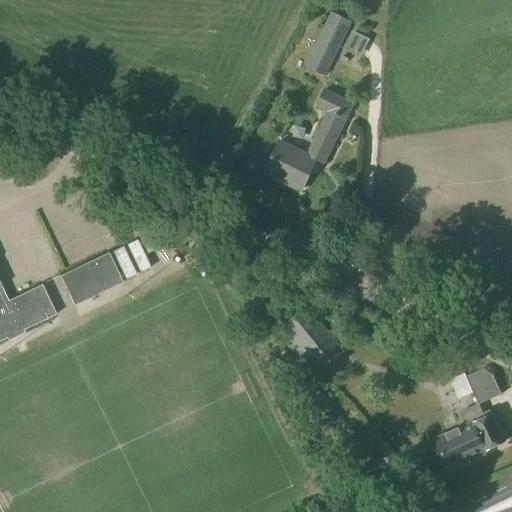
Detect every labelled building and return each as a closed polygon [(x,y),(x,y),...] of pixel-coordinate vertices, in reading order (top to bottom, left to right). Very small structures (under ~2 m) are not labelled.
[(326,77),(352,22),(330,11),(304,66),(326,77)] [(324,164),(354,104),(325,90),(316,107),(327,113),(307,154),(280,141),(265,173),(301,191),(316,160),(324,164)] [(73,306),(122,283),(108,253),(60,276),(73,306)] [(130,294),(157,287),(149,258),(122,264),(130,294)] [(19,291),(44,281),(39,268),(14,277),(19,291)] [(8,301),(0,283),(0,342),(56,315),(42,285),(8,301)] [(319,372),(336,359),(344,352),(308,306),(282,327),(319,372)] [(458,398),(476,390),(469,375),(452,383),(458,398)] [(478,384),(483,400),(506,393),(500,376),(478,384)] [(476,413),(473,407),(461,413),(467,425),(432,442),(439,456),(443,454),(449,468),(466,460),(468,464),(489,455),(487,451),(505,442),(492,415),(490,411),(483,414),(481,410),(476,413)]
